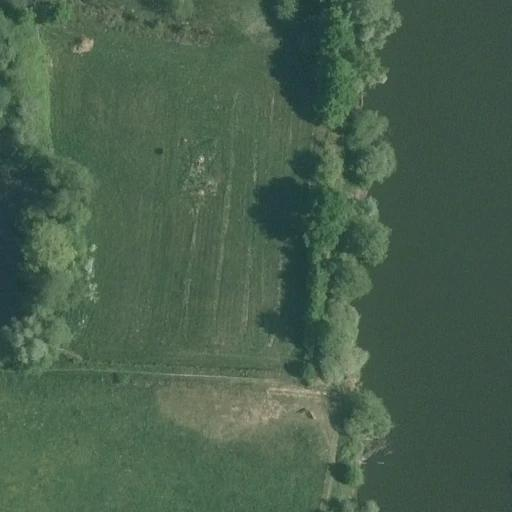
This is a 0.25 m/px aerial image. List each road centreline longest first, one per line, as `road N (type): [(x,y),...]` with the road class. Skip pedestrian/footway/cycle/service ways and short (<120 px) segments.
road 1 (track): [(327,387),(316,359),(350,0)]
road 2 (track): [(324,511),(339,416),(327,387)]
